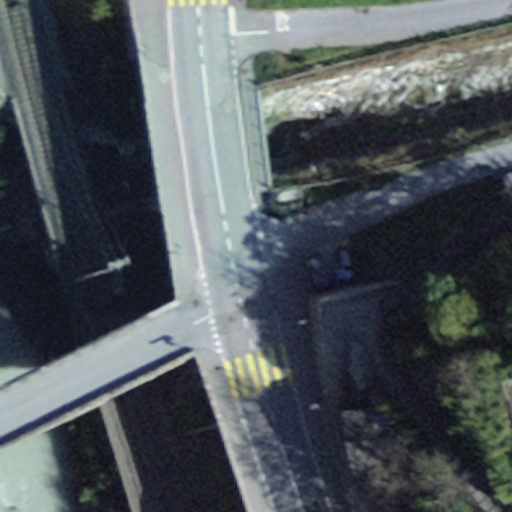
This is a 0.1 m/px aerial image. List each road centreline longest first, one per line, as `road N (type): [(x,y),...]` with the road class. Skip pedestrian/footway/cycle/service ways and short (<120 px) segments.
road 1 (secondary): [(196,0),(221,212),(241,304)]
road 2 (unclassified): [(0,417),(241,304)]
road 3 (secondary): [(241,304),(304,511)]
